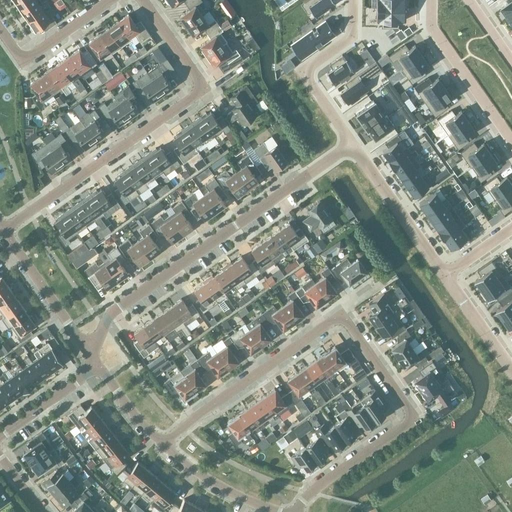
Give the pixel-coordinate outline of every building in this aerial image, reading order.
[(16,0),(14,2),(21,11),(36,0),(16,0)] [(40,0),(36,0),(21,11),(27,20),(46,7),(46,8),(50,5),(46,0),(45,0),(42,2),(40,0)] [(75,0),(74,0),(69,4),(71,6),(73,10),(77,7),(79,5),(75,0)] [(191,0),(186,4),(189,9),(180,16),(182,20),(181,21),(185,27),(202,15),(205,13),(198,3),(202,1),(201,0),(191,0)] [(226,0),(223,0),(219,3),(229,18),(236,13),(226,0)] [(305,0),(315,15),(328,6),(329,7),(331,6),(330,5),(335,1),(333,0),(305,0)] [(509,18),(511,16),(511,0),(509,0),(510,2),(502,7),(509,18)] [(46,7),(27,20),(31,25),(30,28),(32,30),(34,31),(37,29),(36,28),(41,25),(45,30),(56,22),(46,8),(46,7)] [(390,27),(390,8),(376,8),(376,20),(381,21),(381,27),(390,27)] [(398,27),(398,21),(403,21),(403,8),(390,8),(390,27),(398,27)] [(128,14),(118,21),(129,37),(129,36),(134,33),(140,41),(150,35),(140,21),(135,24),(128,14)] [(208,24),(202,15),(185,27),(189,33),(191,31),(193,35),(203,29),(206,33),(219,25),(215,19),(208,24)] [(227,19),(219,25),(223,30),(223,31),(232,25),(227,19)] [(118,21),(108,28),(121,46),(131,39),(129,36),(129,37),(118,21)] [(300,27),(303,31),(309,26),(307,22),(300,27)] [(294,44),(298,49),(305,45),(309,51),(332,34),(329,29),(328,27),(328,28),(324,23),(294,44)] [(219,25),(206,33),(210,38),(200,45),(203,49),(201,50),(206,56),(226,42),(227,41),(220,32),(223,30),(219,25)] [(121,46),(108,28),(99,35),(109,50),(111,53),(121,46)] [(405,36),(400,29),(396,32),(401,39),(405,36)] [(109,50),(99,35),(89,42),(99,57),(109,50)] [(247,40),(255,51),(257,49),(257,43),(252,37),(247,40)] [(232,51),(226,42),(206,56),(210,62),(211,61),(214,65),(224,58),(230,68),(243,59),(236,49),(232,51)] [(401,68),(401,69),(421,54),(420,53),(422,52),(417,45),(415,46),(415,45),(406,51),(403,47),(405,45),(405,44),(388,56),(392,62),(396,59),(402,67),(401,68)] [(138,50),(141,54),(147,50),(144,46),(138,50)] [(158,46),(153,50),(161,62),(166,58),(158,46)] [(69,56),(82,74),(97,64),(87,51),(82,54),(79,49),(69,56)] [(137,57),(134,53),(128,57),(132,61),(137,57)] [(422,56),(421,54),(401,69),(411,83),(423,75),(419,70),(428,64),(427,63),(429,62),(424,55),(422,56)] [(327,73),(335,84),(354,71),(342,55),(329,64),(332,69),(327,73)] [(69,56),(59,63),(72,81),(82,74),(69,56)] [(369,65),(375,61),(372,56),(365,60),(369,65)] [(132,61),(128,57),(123,60),(126,65),(132,61)] [(375,61),(378,65),(385,61),(382,57),(375,61)] [(161,62),(147,72),(163,95),(169,90),(168,89),(171,86),(164,75),(174,68),(167,58),(166,58),(161,62)] [(285,73),(295,66),(292,61),(282,68),(285,73)] [(341,93),(348,102),(350,101),(351,102),(358,97),(357,96),(367,89),(363,83),(381,70),(378,65),(375,61),(344,83),(346,85),(345,86),(346,86),(348,88),(341,93)] [(103,62),(98,66),(107,78),(112,75),(103,62)] [(72,81),(59,63),(49,69),(62,88),(65,93),(70,90),(66,85),(72,81)] [(107,78),(98,66),(93,70),(102,82),(107,78)] [(122,72),(123,73),(126,77),(132,73),(129,68),(128,67),(122,72)] [(62,88),(49,69),(40,76),(53,95),(62,88)] [(163,95),(147,72),(132,82),(139,92),(144,89),(152,100),(156,97),(157,99),(163,95)] [(389,81),(391,84),(398,79),(394,74),(387,78),(389,81)] [(53,95),(40,76),(30,83),(36,93),(31,96),(40,109),(46,105),(43,101),(53,95)] [(414,87),(424,101),(444,87),(443,85),(445,84),(440,77),(438,78),(438,77),(429,84),(425,79),(414,87)] [(389,81),(383,85),(391,95),(396,91),(391,84),(389,81)] [(128,85),(113,96),(115,99),(129,118),(135,114),(134,113),(138,110),(133,103),(130,99),(135,95),(128,85)] [(239,90),(240,91),(231,97),(237,106),(231,109),(232,110),(226,114),(231,121),(237,117),(242,124),(256,114),(250,104),(256,100),(246,86),(239,90)] [(85,87),(79,91),(82,96),(88,92),(85,87)] [(446,88),(444,87),(424,101),(435,116),(448,107),(445,101),(451,97),(450,95),(452,94),(447,87),(446,88)] [(82,96),(79,91),(74,95),(77,99),(82,96)] [(93,103),(96,100),(98,95),(95,91),(93,91),(88,96),(93,103)] [(399,95),(403,101),(409,97),(405,91),(399,95)] [(31,105),(31,96),(23,96),(22,96),(22,103),(22,104),(22,107),(23,107),(24,107),(31,107),(31,105)] [(123,122),(129,118),(115,99),(106,105),(104,102),(98,106),(105,116),(111,113),(118,124),(122,121),(123,122)] [(365,107),(356,114),(366,129),(367,130),(368,129),(375,138),(393,125),(386,115),(384,116),(372,99),(364,106),(365,107)] [(63,109),(69,105),(65,101),(60,105),(63,109)] [(404,102),(398,106),(402,112),(408,108),(404,102)] [(80,119),(95,142),(101,138),(100,136),(104,134),(96,123),(101,119),(94,109),(89,113),(86,113),(80,117),(80,119)] [(437,119),(447,134),(468,120),(466,118),(468,117),(463,110),(462,111),(461,110),(452,116),(449,112),(451,110),(437,119)] [(211,133),(213,136),(219,145),(225,141),(219,132),(223,130),(225,133),(230,129),(227,124),(223,119),(218,122),(210,111),(207,114),(205,112),(200,117),(211,133)] [(416,119),(420,124),(425,121),(422,115),(416,119)] [(55,120),(59,127),(65,122),(60,116),(55,120)] [(227,116),(223,119),(227,124),(231,121),(227,116)] [(195,122),(192,124),(202,139),(205,142),(213,136),(211,133),(200,117),(194,120),(195,122)] [(95,142),(80,119),(65,130),(72,140),(77,136),(85,147),(88,145),(89,146),(95,142)] [(468,120),(447,134),(458,149),(471,139),(471,138),(469,140),(466,136),(474,129),(473,128),(475,127),(470,120),(469,121),(468,120)] [(202,139),(192,124),(188,127),(187,125),(182,129),(196,149),(196,148),(205,142),(202,139)] [(196,149),(182,129),(176,133),(177,135),(173,137),(181,148),(176,152),(183,162),(198,151),(196,148),(196,149)] [(22,140),(26,145),(40,135),(36,130),(22,140)] [(234,137),(229,130),(224,134),(229,141),(234,137)] [(46,143),(62,166),(68,162),(67,160),(70,157),(63,146),(68,143),(61,133),(46,143)] [(238,136),(241,141),(246,137),(243,133),(238,136)] [(382,151),(388,160),(388,161),(407,147),(401,138),(397,134),(384,143),(387,147),(382,151)] [(246,139),(240,143),(244,149),(250,145),(246,139)] [(286,161),(275,145),(269,149),(263,142),(253,149),(264,165),(270,161),(275,169),(286,161)] [(460,152),(470,167),(491,153),(489,151),(491,150),(486,143),(485,144),(484,143),(475,149),(472,145),(474,143),(474,142),(460,152)] [(62,166),(46,143),(31,153),(38,164),(43,160),(51,171),(55,168),(56,170),(62,166)] [(240,143),(235,147),(239,152),(244,149),(240,143)] [(156,149),(155,148),(149,152),(161,168),(163,171),(163,172),(165,175),(180,164),(173,154),(168,158),(160,147),(156,149)] [(394,169),(413,156),(417,153),(415,149),(410,152),(407,147),(388,161),(394,169)] [(211,152),(215,157),(220,154),(216,148),(211,152)] [(145,157),(142,160),(152,174),(154,178),(163,172),(163,171),(161,168),(149,152),(144,156),(145,157)] [(215,157),(211,152),(206,156),(210,161),(215,157)] [(492,154),(491,153),(470,167),(471,167),(472,166),(478,175),(477,176),(481,181),(495,172),(494,171),(492,173),(489,168),(497,162),(496,161),(498,160),(493,153),(492,154)] [(236,171),(249,190),(255,185),(254,183),(258,180),(250,169),(255,166),(260,173),(261,172),(248,154),(237,161),(241,167),(236,171)] [(401,178),(419,165),(413,156),(394,169),(394,170),(395,169),(401,178)] [(194,165),(198,170),(206,164),(203,159),(194,165)] [(152,174),(142,160),(138,162),(137,160),(132,164),(131,164),(133,166),(146,184),(154,178),(152,174)] [(193,165),(188,169),(191,174),(197,170),(193,165)] [(419,165),(401,178),(407,187),(426,173),(430,171),(427,167),(423,170),(419,165)] [(128,167),(123,171),(139,193),(148,187),(146,184),(133,166),(129,168),(128,167)] [(208,167),(202,171),(206,177),(212,172),(208,167)] [(249,190),(236,171),(230,175),(226,169),(216,176),(224,188),(229,184),(237,195),(240,193),(242,194),(249,190)] [(181,173),(185,179),(190,175),(186,170),(181,173)] [(122,190),(117,193),(124,203),(139,193),(123,171),(117,175),(118,176),(114,179),(122,190)] [(413,196),(432,183),(426,174),(407,187),(413,196)] [(495,199),(511,186),(511,179),(509,176),(508,177),(507,176),(498,182),(495,177),(483,185),(487,191),(488,190),(495,199)] [(202,192),(216,213),(223,208),(221,206),(225,203),(217,192),(222,189),(214,178),(204,184),(207,188),(202,192)] [(467,179),(461,183),(468,192),(474,188),(478,186),(474,180),(470,183),(467,179)] [(161,187),(165,192),(170,189),(166,184),(161,187)] [(185,190),(182,186),(182,185),(176,189),(180,194),(185,190)] [(511,186),(495,199),(501,208),(500,209),(504,214),(511,208),(511,201),(511,200),(511,186)] [(165,192),(161,187),(156,191),(160,196),(165,192)] [(216,213),(202,192),(198,187),(193,191),(193,192),(183,199),(192,211),(196,207),(204,218),(208,216),(209,217),(216,213)] [(104,213),(106,216),(121,206),(114,196),(109,199),(101,188),(97,191),(96,189),(90,194),(104,213)] [(468,193),(472,198),(478,194),(474,188),(468,192),(468,193)] [(419,203),(425,212),(446,198),(445,198),(441,200),(439,197),(435,192),(419,203)] [(147,197),(151,203),(156,199),(152,193),(147,197)] [(104,213),(90,194),(85,198),(86,199),(82,202),(95,220),(104,213)] [(446,198),(425,212),(431,221),(452,207),(446,198)] [(169,215),(183,236),(190,231),(189,229),(192,226),(185,215),(189,212),(181,200),(172,207),(174,211),(169,215)] [(159,201),(143,213),(145,216),(161,204),(159,201)] [(331,218),(319,201),(307,210),(311,216),(309,218),(308,216),(303,220),(310,230),(317,225),(319,227),(331,218)] [(72,206),(73,208),(86,226),(95,220),(82,202),(79,204),(78,202),(72,206)] [(348,219),(353,215),(347,206),(342,210),(348,219)] [(437,230),(458,216),(452,207),(431,221),(437,230)] [(73,208),(70,210),(69,209),(63,212),(77,232),(86,226),(73,208)] [(77,232),(63,212),(58,217),(59,218),(55,221),(63,232),(58,235),(65,245),(70,241),(68,238),(77,232)] [(183,236),(169,215),(163,219),(160,215),(151,222),(159,233),(164,230),(171,241),(175,238),(176,240),(183,236)] [(140,216),(128,224),(132,230),(145,222),(140,216)] [(437,230),(443,239),(464,224),(458,216),(437,230)] [(279,229),(293,249),(308,239),(300,228),(295,231),(289,222),(279,229)] [(137,240),(150,259),(157,254),(156,252),(160,249),(151,238),(156,234),(148,223),(139,230),(143,236),(137,240)] [(464,224),(443,239),(443,240),(444,239),(450,248),(456,244),(459,249),(470,241),(461,228),(464,225),(464,224)] [(107,225),(102,229),(105,234),(111,231),(107,225)] [(102,229),(96,233),(100,238),(105,234),(102,229)] [(279,229),(270,236),(284,255),(293,249),(279,229)] [(110,236),(114,241),(119,237),(115,232),(110,236)] [(98,242),(93,235),(83,241),(88,248),(98,242)] [(108,245),(114,241),(110,236),(105,239),(108,245)] [(270,236),(261,242),(274,262),(284,255),(270,236)] [(150,259),(137,240),(132,243),(128,238),(118,245),(126,257),(131,253),(139,264),(142,261),(144,263),(150,259)] [(313,245),(318,252),(327,246),(321,238),(312,245),(313,245)] [(333,245),(338,252),(345,247),(340,239),(333,245)] [(274,262),(261,242),(251,249),(257,258),(252,261),(260,272),(274,262)] [(306,250),(311,257),(318,252),(313,245),(306,250)] [(99,255),(103,261),(118,282),(125,277),(123,275),(127,272),(119,261),(124,258),(116,246),(106,253),(104,251),(99,255)] [(319,253),(324,261),(332,256),(326,248),(319,253)] [(94,256),(89,249),(72,261),(76,267),(82,263),(82,261),(80,259),(83,256),(85,260),(87,261),(94,256)] [(260,272),(252,261),(247,265),(241,256),(232,263),(245,282),(260,272)] [(349,283),(366,271),(357,259),(344,268),(340,262),(331,269),(341,283),(341,282),(340,280),(344,276),(349,283)] [(296,260),(290,264),(293,268),(299,264),(296,260)] [(475,280),(482,290),(503,275),(492,260),(477,270),(481,276),(475,280)] [(118,282),(103,261),(98,265),(95,261),(84,269),(95,286),(102,281),(106,287),(110,285),(111,286),(118,282)] [(221,268),(222,270),(222,269),(232,284),(236,289),(245,282),(232,263),(228,266),(226,264),(221,268)] [(284,268),(287,273),(293,268),(290,264),(284,268)] [(302,266),(294,272),(298,278),(307,273),(302,266)] [(324,276),(315,282),(314,283),(326,299),(336,292),(329,282),(335,278),(328,267),(321,271),(324,276)] [(232,284),(222,269),(222,270),(213,276),(227,295),(231,293),(227,287),(232,284)] [(265,280),(269,285),(275,281),(272,275),(265,280)] [(498,300),(511,290),(511,288),(503,275),(482,290),(489,299),(494,295),(498,300)] [(202,281),(203,283),(204,282),(217,302),(227,295),(213,276),(209,279),(208,277),(202,281)] [(312,278),(295,290),(302,301),(308,296),(315,307),(326,299),(314,283),(315,282),(312,278)] [(217,302),(204,282),(203,283),(194,289),(200,298),(195,301),(203,312),(217,302)] [(8,285),(0,290),(0,304),(14,295),(8,285)] [(292,299),(282,306),(293,322),(304,315),(297,305),(302,301),(295,290),(294,290),(292,292),(289,294),(292,299)] [(503,319),(511,312),(511,290),(498,300),(502,306),(496,310),(503,319)] [(242,297),(245,302),(251,298),(247,292),(241,296),(242,297)] [(401,306),(401,307),(408,302),(403,296),(390,306),(382,295),(384,294),(383,293),(368,304),(373,311),(371,312),(370,311),(367,314),(367,315),(367,316),(367,317),(367,318),(368,318),(368,319),(369,319),(369,320),(370,320),(371,320),(375,325),(401,306)] [(21,304),(14,295),(0,304),(0,311),(4,316),(4,317),(21,304)] [(245,302),(242,297),(237,301),(240,306),(245,302)] [(181,298),(171,305),(185,325),(199,315),(192,304),(187,307),(181,298)] [(407,312),(411,309),(413,308),(409,302),(403,306),(407,312)] [(4,317),(4,316),(1,318),(8,328),(11,327),(11,326),(28,314),(21,304),(4,317)] [(162,312),(174,329),(176,331),(180,328),(186,336),(191,333),(190,333),(185,325),(171,305),(162,312)] [(293,322),(282,306),(276,310),(273,305),(262,313),(270,324),(275,319),(283,330),(293,322)] [(405,312),(401,307),(401,306),(375,325),(376,326),(376,327),(376,328),(376,329),(376,330),(377,331),(378,332),(379,333),(380,333),(381,333),(382,335),(387,331),(392,337),(405,328),(398,317),(405,312)] [(226,315),(232,311),(228,307),(223,311),(226,315)] [(248,311),(245,307),(237,312),(240,317),(248,311)] [(174,329),(162,312),(153,318),(163,333),(165,336),(174,329)] [(510,329),(511,326),(511,312),(503,319),(510,329)] [(270,324),(262,313),(251,321),(254,325),(249,329),(260,345),(271,338),(264,328),(270,324)] [(20,342),(30,335),(27,330),(35,324),(34,322),(35,320),(31,315),(29,315),(28,314),(11,326),(11,327),(17,336),(16,337),(20,342)] [(212,325),(217,322),(213,317),(208,320),(212,325)] [(424,322),(420,317),(418,319),(414,322),(417,327),(424,322)] [(153,318),(143,325),(153,339),(159,336),(162,341),(166,338),(165,336),(163,333),(153,318)] [(226,320),(221,324),(227,332),(232,328),(226,320)] [(158,345),(153,339),(143,325),(134,332),(138,338),(134,341),(131,338),(143,356),(158,345)] [(260,345),(249,329),(243,333),(240,328),(229,336),(237,347),(243,343),(250,353),(260,345)] [(196,329),(190,333),(191,333),(194,338),(199,334),(196,329)] [(398,357),(412,347),(408,341),(413,338),(406,329),(396,336),(400,341),(391,348),(398,357)] [(428,330),(422,336),(425,340),(431,333),(428,330)] [(41,341),(36,334),(30,339),(35,345),(41,341)] [(237,347),(229,336),(223,340),(226,345),(216,352),(228,368),(238,361),(231,351),(237,347)] [(180,348),(185,344),(182,340),(176,343),(176,344),(174,345),(177,349),(179,348),(180,348)] [(412,343),(415,348),(421,345),(418,340),(412,343)] [(47,341),(38,348),(52,369),(62,362),(60,359),(61,358),(57,355),(47,341)] [(30,349),(25,342),(21,345),(25,352),(30,349)] [(439,345),(433,349),(437,354),(443,350),(439,345)] [(24,352),(20,346),(14,350),(18,356),(24,352)] [(170,355),(176,351),(172,346),(167,350),(170,355)] [(329,349),(325,353),(335,368),(340,364),(345,360),(353,354),(348,347),(347,348),(348,348),(340,354),(335,346),(329,350),(329,349)] [(412,347),(398,357),(405,367),(414,361),(417,366),(427,359),(421,350),(416,353),(412,347)] [(446,358),(447,360),(452,356),(453,355),(447,347),(447,348),(441,352),(446,358)] [(52,369),(38,348),(33,351),(37,357),(31,361),(42,376),(52,369)] [(208,351),(197,359),(204,370),(210,366),(217,376),(228,368),(216,352),(211,356),(208,351)] [(441,351),(433,357),(438,364),(446,358),(441,352),(441,351)] [(150,370),(166,358),(167,358),(163,353),(162,353),(146,364),(150,370)] [(335,368),(325,353),(315,359),(330,379),(334,376),(331,371),(335,368)] [(27,364),(22,368),(33,384),(34,383),(42,376),(31,361),(28,355),(24,358),(27,364)] [(193,368),(183,375),(195,391),(206,384),(198,374),(204,370),(197,359),(190,363),(193,368)] [(315,359),(306,366),(317,381),(322,377),(325,382),(330,379),(315,359)] [(421,390),(436,379),(432,374),(438,370),(432,360),(422,367),(425,372),(414,380),(415,382),(415,385),(416,386),(417,388),(419,388),(421,390)] [(33,384),(22,368),(18,362),(8,369),(12,375),(24,391),(33,384)] [(151,370),(151,371),(155,376),(162,371),(158,366),(151,370)] [(297,372),(308,387),(311,392),(316,389),(312,384),(317,381),(306,366),(297,372)] [(366,372),(362,367),(352,374),(356,379),(366,372)] [(308,387),(297,372),(287,379),(294,388),(287,393),(294,402),(301,397),(298,394),(308,387)] [(3,373),(0,374),(0,378),(13,397),(22,391),(23,392),(24,391),(12,375),(6,378),(3,373)] [(195,391),(183,375),(178,379),(175,374),(164,382),(171,393),(177,388),(184,398),(194,391),(195,392),(195,391)] [(369,382),(366,377),(356,384),(360,389),(369,382)] [(13,397),(0,378),(0,398),(3,404),(5,403),(6,405),(11,401),(10,399),(13,397)] [(440,384),(436,379),(421,390),(422,392),(421,394),(422,396),(424,397),(426,398),(428,400),(436,394),(440,399),(443,403),(450,398),(446,394),(454,388),(447,379),(440,384)] [(335,387),(339,392),(344,389),(344,388),(340,383),(335,387)] [(334,395),(339,392),(335,387),(331,390),(334,395)] [(274,388),(264,395),(278,414),(294,402),(287,393),(281,397),(274,388)] [(370,392),(360,399),(375,420),(384,413),(377,403),(381,400),(385,405),(386,405),(375,389),(370,393),(370,392)] [(309,394),(303,397),(306,404),(312,401),(309,394)] [(278,414),(264,395),(255,402),(266,417),(271,413),(275,418),(279,415),(278,414)] [(322,396),(317,400),(320,405),(325,402),(322,396)] [(375,420),(360,399),(350,406),(350,407),(345,410),(355,424),(356,426),(357,425),(353,420),(358,417),(365,427),(375,420)] [(266,417),(255,402),(246,408),(260,429),(265,425),(261,420),(266,417)] [(443,406),(447,412),(453,408),(449,402),(443,406)] [(80,430),(99,415),(91,406),(82,413),(77,407),(80,404),(65,414),(66,415),(66,414),(75,425),(76,425),(80,430)] [(299,410),(304,417),(309,413),(304,406),(299,410)] [(260,429),(246,408),(236,415),(247,430),(252,427),(256,432),(260,429)] [(339,421),(334,424),(345,441),(349,438),(350,439),(354,436),(354,435),(355,434),(347,423),(352,420),(355,425),(355,424),(345,410),(344,408),(335,415),(339,421)] [(300,412),(295,415),(299,420),(304,417),(300,412)] [(308,418),(311,422),(314,420),(317,418),(314,414),(308,418)] [(106,425),(99,415),(80,430),(88,439),(106,425)] [(247,430),(236,415),(232,418),(227,422),(233,431),(228,434),(235,444),(241,440),(238,436),(243,433),(247,430)] [(293,428),(296,433),(309,423),(306,419),(293,428)] [(345,441),(334,424),(328,428),(324,423),(315,429),(319,436),(326,445),(327,445),(323,440),(328,437),(335,448),(336,447),(338,447),(341,445),(341,443),(345,441)] [(282,432),(288,428),(285,424),(279,428),(282,432)] [(106,425),(88,439),(95,449),(114,434),(106,425)] [(68,440),(73,435),(69,430),(64,434),(68,440)] [(288,443),(297,437),(291,430),(283,435),(288,443)] [(30,463),(53,447),(41,431),(26,442),(30,439),(34,444),(23,453),(30,463)] [(272,431),(264,436),(269,442),(276,437),(272,431)] [(121,443),(114,434),(95,449),(103,458),(121,443)] [(327,446),(326,445),(319,436),(305,446),(316,462),(325,455),(322,450),(327,446)] [(511,445),(509,441),(480,461),(511,505),(511,445)] [(259,448),(255,442),(248,447),(252,453),(259,448)] [(121,443),(103,458),(110,467),(116,474),(126,464),(121,459),(129,453),(121,443)] [(316,462),(305,446),(290,456),(297,467),(302,464),(306,469),(316,462)] [(63,462),(53,447),(30,463),(31,464),(31,466),(31,468),(33,470),(35,470),(37,473),(49,465),(52,470),(63,462)] [(81,448),(76,452),(80,458),(82,460),(87,456),(83,450),(83,451),(81,448)] [(77,460),(73,455),(66,460),(70,465),(77,460)] [(92,458),(85,463),(89,468),(96,463),(92,458)] [(126,464),(116,474),(122,480),(123,479),(131,487),(147,468),(137,460),(131,468),(126,464)] [(147,468),(131,487),(141,494),(156,476),(147,468)] [(53,493),(69,480),(62,472),(60,474),(56,469),(41,482),(45,486),(47,485),(53,493)] [(84,481),(88,485),(94,480),(90,476),(84,481)] [(165,484),(156,476),(141,494),(150,502),(165,484)] [(69,480),(53,493),(60,500),(58,501),(62,506),(77,494),(73,489),(75,487),(69,480)] [(108,481),(104,484),(109,489),(113,486),(108,481)] [(165,484),(150,502),(159,509),(158,510),(161,511),(167,511),(173,503),(168,500),(175,492),(165,484)] [(0,505),(9,499),(0,486),(0,505)] [(87,511),(91,508),(87,504),(91,499),(89,497),(84,492),(83,491),(74,500),(78,504),(70,511),(87,511)] [(125,495),(120,500),(125,505),(130,500),(128,498),(125,495)] [(179,507),(173,503),(167,511),(190,511),(195,504),(184,498),(179,507)] [(141,511),(144,509),(134,501),(129,507),(134,511),(141,511)]
